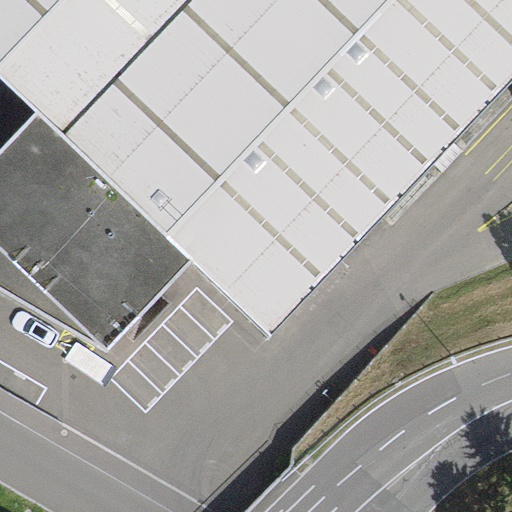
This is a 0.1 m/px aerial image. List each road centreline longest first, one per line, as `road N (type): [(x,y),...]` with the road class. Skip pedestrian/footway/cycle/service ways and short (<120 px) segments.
road 1 (unclassified): [(511,386),(439,421),(351,511)]
road 2 (residential): [(113,511),(0,446)]
